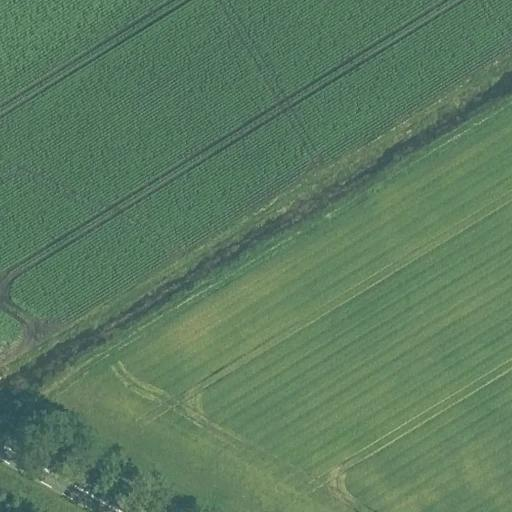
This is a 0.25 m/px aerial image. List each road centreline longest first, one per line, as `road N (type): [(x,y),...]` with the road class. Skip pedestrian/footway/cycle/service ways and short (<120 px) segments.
road 1 (track): [(0,419),(511,106)]
road 2 (primary): [(114,511),(0,449)]
